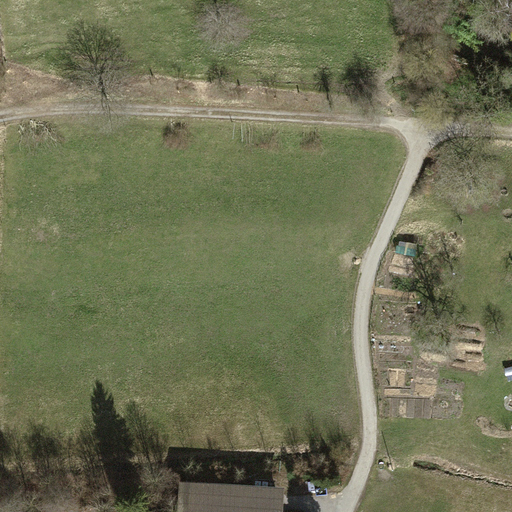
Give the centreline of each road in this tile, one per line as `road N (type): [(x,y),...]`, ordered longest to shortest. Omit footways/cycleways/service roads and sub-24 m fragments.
road 1 (track): [(0,122),(105,111),(511,136)]
road 2 (track): [(426,129),(372,263),(359,325),(370,430),(345,511)]
